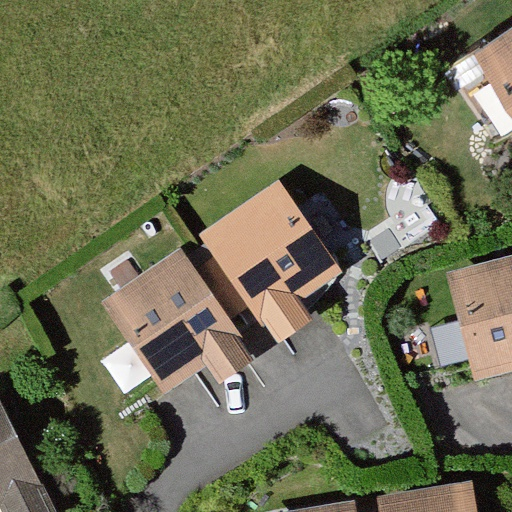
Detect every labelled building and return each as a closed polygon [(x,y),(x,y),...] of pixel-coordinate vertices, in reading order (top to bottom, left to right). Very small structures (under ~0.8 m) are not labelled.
[(511,34),(493,48),(511,76),(511,34)] [(302,186),(222,239),(299,352),(332,330),(316,306),(362,275),(302,186)] [(276,365),(199,253),(119,307),(181,396),(226,365),(242,388),(276,365)] [(511,267),(465,280),(493,384),(511,379),(511,267)] [(64,511),(7,388),(0,391),(0,511),(2,511),(14,507),(16,511),(64,511)] [(499,511),(497,491),(402,504),(402,511),(499,511)]
